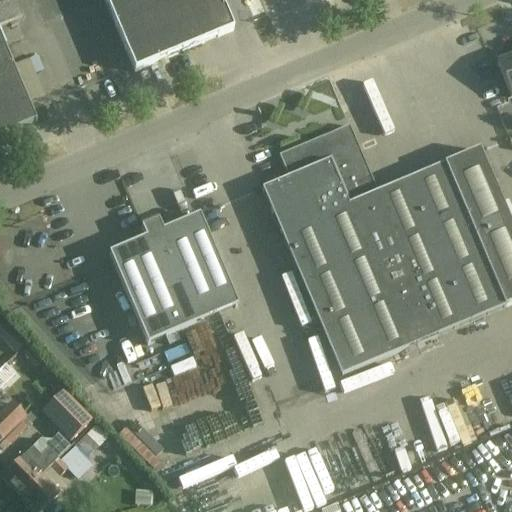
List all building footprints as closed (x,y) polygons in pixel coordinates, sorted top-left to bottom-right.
[(0,35),(0,27),(22,18),(14,0),(0,0),(0,137),(37,122),(0,35)] [(100,0),(33,0),(44,24),(101,1),(100,0)] [(103,0),(135,73),(233,32),(219,0),(103,0)] [(511,58),(496,65),(511,100),(511,99),(511,58)] [(377,195),(349,128),(278,158),(288,181),(261,192),(341,379),(511,306),(511,230),(478,152),(377,195)] [(237,308),(199,218),(162,233),(158,223),(141,230),(145,240),(109,256),(147,346),(237,308)] [(0,339),(17,356),(27,346),(10,329),(0,339)] [(200,387),(195,376),(174,386),(180,396),(200,387)] [(202,393),(207,403),(236,391),(232,381),(202,393)] [(112,401),(115,413),(149,403),(146,392),(112,401)] [(73,444),(93,424),(65,396),(45,415),(73,444)] [(12,404),(0,415),(0,441),(2,444),(27,419),(12,404)] [(273,426),(296,418),(292,407),(269,415),(273,426)] [(395,427),(402,445),(411,442),(404,423),(395,427)] [(73,450),(86,463),(108,441),(95,428),(73,450)] [(32,451),(2,480),(20,498),(41,477),(49,469),(58,461),(48,451),(40,459),(32,451)] [(59,479),(68,471),(58,461),(49,469),(59,479)] [(277,464),(245,466),(246,478),(278,475),(277,464)] [(33,511),(42,511),(59,496),(41,477),(20,498),(33,511)] [(412,505),(432,497),(427,484),(407,492),(412,505)]
